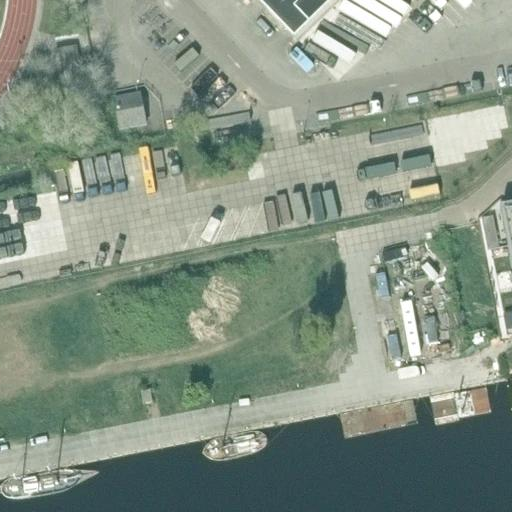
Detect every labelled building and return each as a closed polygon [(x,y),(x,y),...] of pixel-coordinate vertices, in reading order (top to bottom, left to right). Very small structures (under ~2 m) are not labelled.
[(255,0),(267,11),(267,13),(268,13),(281,26),(280,26),(280,27),(282,27),(295,40),(294,40),(294,41),(296,42),(338,0),(255,0)] [(76,49),(56,53),(63,92),(84,88),(76,49)] [(146,127),(144,116),(141,98),(115,103),(117,114),(116,114),(118,121),(120,132),(146,127)] [(511,208),(502,210),(502,211),(511,265),(511,208)] [(152,405),(153,405),(151,392),(149,392),(150,395),(143,396),(142,394),(141,394),(144,407),(145,407),(145,404),(151,403),(152,405)]
